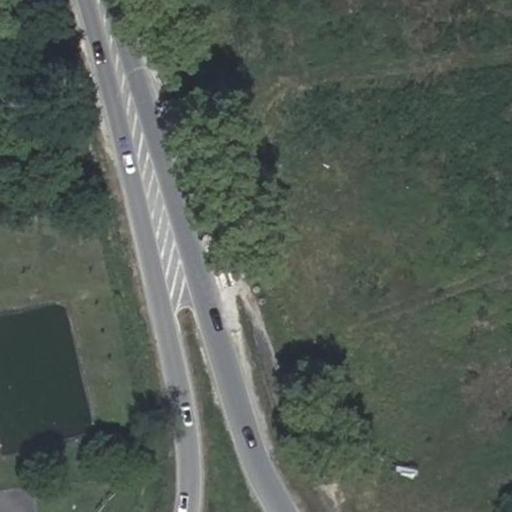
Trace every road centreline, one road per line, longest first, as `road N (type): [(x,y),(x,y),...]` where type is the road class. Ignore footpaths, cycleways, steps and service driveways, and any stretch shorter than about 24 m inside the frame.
road 1 (primary): [(281,511),(247,437),(144,91),(105,0)]
road 2 (primary): [(88,0),(123,130),(187,447),(185,511)]
